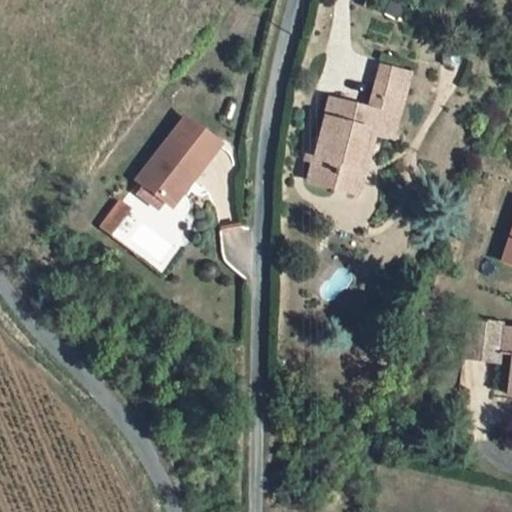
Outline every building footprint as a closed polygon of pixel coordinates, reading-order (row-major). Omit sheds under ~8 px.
[(289,155),(282,174),(304,180),(306,174),(312,176),(317,159),(331,164),(337,146),(345,148),(351,132),(367,137),(387,74),(361,65),(350,97),(358,99),(354,110),(308,96),(295,136),(289,155)] [(133,198),(151,212),(159,218),(206,155),(172,130),(126,193),(133,198)] [(289,155),(295,136),(288,133),(282,152),(289,155)] [(304,180),(332,189),(345,148),(337,146),(331,164),(317,159),(312,176),(306,174),(304,180)] [(126,206),(145,221),(151,212),(133,198),(126,206)] [(107,214),(85,239),(94,247),(116,222),(107,214)] [(511,221),(499,264),(511,268),(511,221)] [(456,314),(453,346),(486,349),(490,323),(491,318),(456,314)] [(511,325),(490,323),(486,349),(482,388),(511,391),(511,367),(511,368),(511,363),(511,325)]
